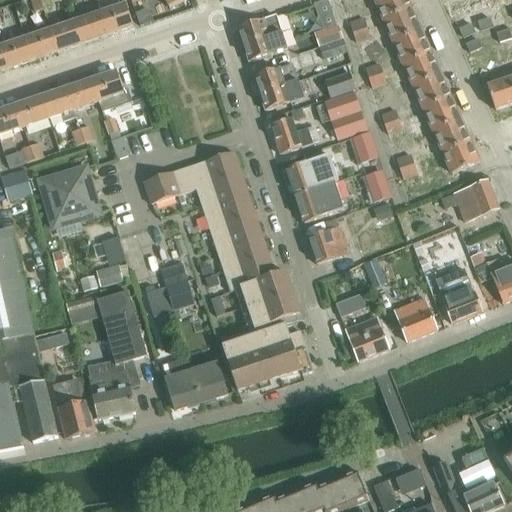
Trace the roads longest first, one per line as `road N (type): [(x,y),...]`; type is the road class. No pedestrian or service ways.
road 1 (residential): [(335,387),(218,21)]
road 2 (residential): [(335,387),(26,460)]
road 3 (unclassified): [(0,95),(218,21)]
road 4 (residential): [(430,0),(511,184)]
road 5 (residential): [(511,317),(335,387)]
